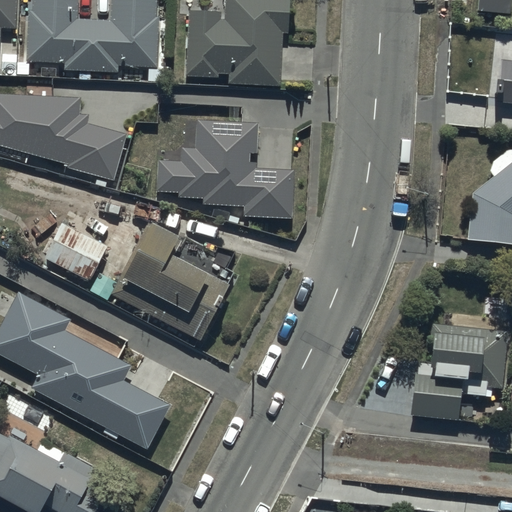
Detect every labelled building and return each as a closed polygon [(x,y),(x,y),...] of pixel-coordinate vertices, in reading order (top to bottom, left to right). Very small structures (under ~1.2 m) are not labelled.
[(0,0),(0,21),(15,22),(15,0),(0,0)] [(77,0),(30,0),(28,58),(65,59),(65,66),(118,69),(118,62),(154,64),(156,0),(112,0),(111,15),(77,14),(77,0)] [(222,16),(221,9),(188,7),(187,72),(229,73),(229,80),(282,81),(283,32),(288,32),(288,0),(227,0),(227,16),(222,16)] [(511,58),(499,57),(495,99),(511,100),(511,58)] [(79,110),(79,92),(0,90),(0,145),(111,175),(123,131),(85,121),(88,112),(79,110)] [(290,215),(291,166),(254,164),(257,119),(200,123),(198,149),(184,148),(183,160),(158,158),(156,186),(178,187),(290,215)] [(511,157),(473,189),(470,235),(511,239),(511,157)] [(182,230),(154,216),(113,291),(201,338),(233,279),(173,247),(182,230)] [(106,243),(61,221),(44,256),(89,277),(106,243)] [(21,287),(0,324),(0,348),(39,371),(31,385),(105,426),(103,429),(117,437),(120,431),(147,447),(172,403),(126,377),(134,364),(119,355),(126,343),(85,320),(78,333),(67,327),(73,317),(21,287)] [(507,328),(433,321),(429,357),(419,356),(418,370),(415,370),(411,413),(461,417),(463,391),(488,393),(489,384),(501,385),(507,328)] [(0,429),(0,492),(39,511),(43,504),(59,511),(95,511),(103,498),(92,492),(104,467),(42,437),(37,445),(1,427),(0,429)]
